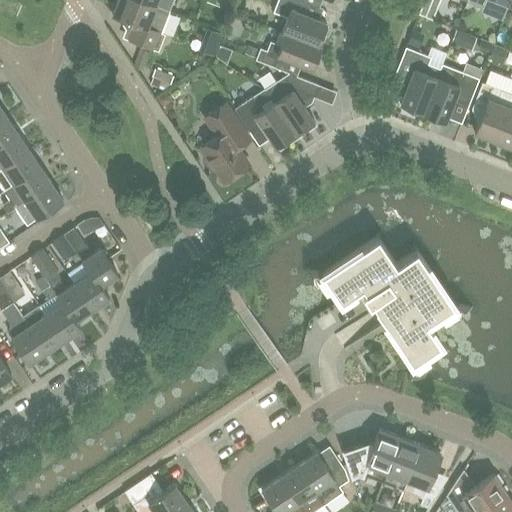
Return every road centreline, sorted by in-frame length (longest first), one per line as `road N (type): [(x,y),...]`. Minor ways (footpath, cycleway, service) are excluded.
road 1 (residential): [(237,511),(233,499),(246,465),(352,394),(378,394),(511,457)]
road 2 (residential): [(0,437),(115,354),(158,275)]
road 3 (residential): [(366,137),(232,224)]
road 4 (residential): [(511,186),(395,140),(366,137)]
road 5 (residential): [(101,195),(24,73)]
road 6 (residential): [(366,137),(352,75),(365,0)]
road 7 (residential): [(0,264),(101,195)]
